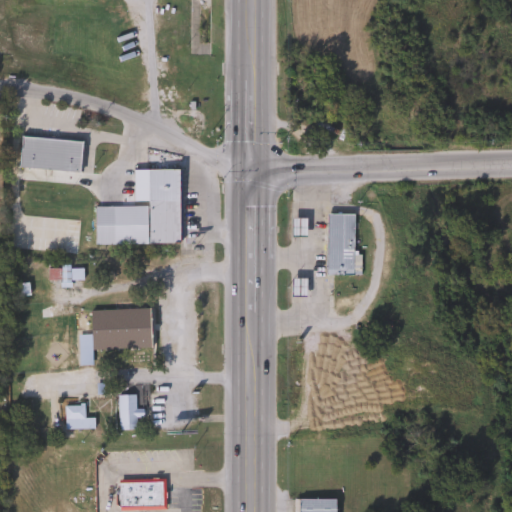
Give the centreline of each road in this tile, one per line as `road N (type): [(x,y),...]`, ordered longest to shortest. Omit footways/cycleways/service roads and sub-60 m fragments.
road 1 (secondary): [(250,331),(251,0)]
road 2 (residential): [(251,167),(210,157),(91,102),(0,88)]
road 3 (residential): [(511,165),(284,173),(251,167)]
